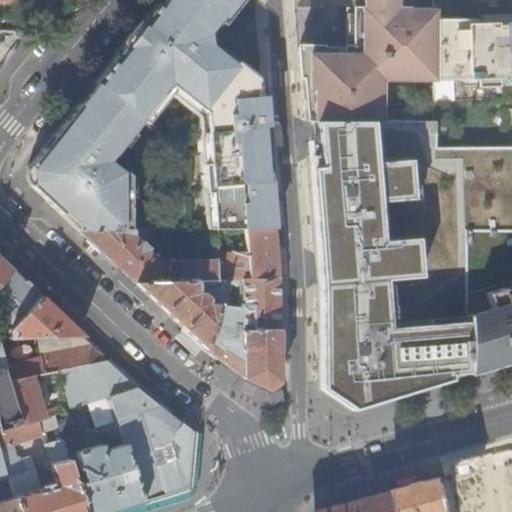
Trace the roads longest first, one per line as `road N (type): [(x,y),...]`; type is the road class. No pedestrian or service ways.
road 1 (residential): [(276,499),(299,430),(275,0)]
road 2 (tertiary): [(0,212),(247,444),(276,499)]
road 3 (secondary): [(511,417),(276,499)]
road 4 (tertiary): [(0,140),(109,0)]
